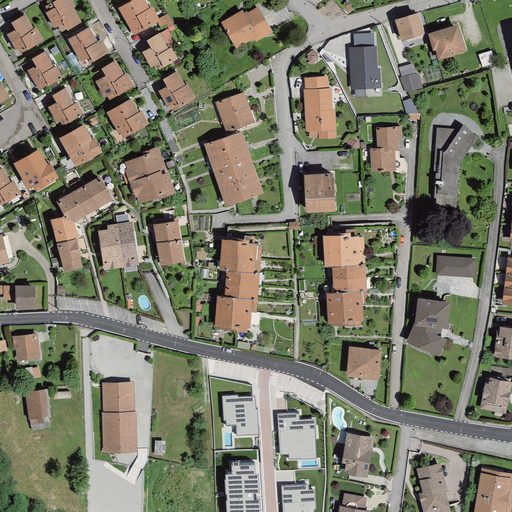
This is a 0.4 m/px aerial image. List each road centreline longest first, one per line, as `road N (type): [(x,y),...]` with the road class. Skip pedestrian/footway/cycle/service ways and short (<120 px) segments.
road 1 (unclassified): [(264,367),(65,319),(0,321)]
road 2 (residential): [(322,31),(288,54),(280,78),(290,214),(227,221)]
road 3 (unclassified): [(511,438),(375,412),(305,376),(264,367)]
road 4 (residential): [(264,367),(270,511)]
road 5 (residential): [(95,0),(156,117)]
